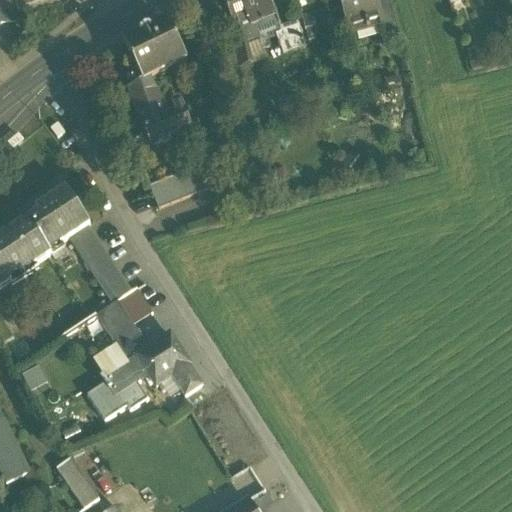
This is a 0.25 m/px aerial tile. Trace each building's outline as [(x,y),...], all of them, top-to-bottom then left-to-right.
[(0,0),(0,25),(21,24),(16,8),(13,0),(0,0)] [(13,0),(16,8),(44,0),(13,0)] [(222,0),(232,25),(247,19),(272,9),(268,0),(222,0)] [(363,29),(365,34),(382,29),(383,29),(376,3),(375,0),(338,0),(342,12),(345,11),(351,32),(363,29)] [(382,29),(386,42),(399,39),(387,0),(386,0),(376,3),(383,29),(382,29)] [(272,9),(247,19),(256,41),(258,40),(276,33),(281,31),(272,9)] [(333,24),(329,11),(301,19),(305,32),(333,24)] [(248,44),(256,41),(247,19),(232,25),(241,47),(248,44)] [(123,46),(143,85),(143,87),(151,83),(156,81),(187,65),(167,25),(123,46)] [(276,33),(286,57),(300,52),(290,27),(281,31),(276,33)] [(266,62),(258,40),(256,41),(248,44),(252,68),(266,62)] [(484,71),(478,49),(466,53),(472,75),(484,71)] [(207,67),(215,83),(239,75),(234,53),(207,67)] [(156,81),(151,83),(165,118),(184,110),(181,104),(179,103),(174,105),(173,108),(167,109),(156,81)] [(184,110),(165,118),(151,83),(143,87),(143,85),(128,92),(151,150),(193,133),(184,110)] [(150,189),(158,212),(215,189),(206,167),(150,189)] [(67,257),(61,247),(69,242),(89,229),(90,228),(65,191),(35,211),(38,215),(0,240),(0,291),(51,258),(55,264),(67,257)] [(69,242),(113,308),(117,305),(132,295),(89,229),(69,242)] [(138,294),(118,306),(133,329),(153,317),(138,294)] [(127,366),(127,367),(139,386),(150,379),(138,360),(148,352),(133,329),(118,306),(117,305),(113,308),(96,319),(114,346),(127,366)] [(170,338),(148,352),(138,360),(150,379),(157,390),(173,380),(182,394),(186,400),(202,389),(189,369),(190,368),(170,338)] [(91,361),(105,381),(127,367),(127,366),(114,346),(91,361)] [(138,387),(139,386),(127,367),(105,381),(107,386),(117,400),(138,387)] [(47,385),(38,369),(21,377),(30,394),(47,385)] [(173,380),(157,390),(167,404),(182,394),(173,380)] [(149,403),(138,387),(117,400),(107,386),(90,397),(109,424),(128,411),(131,415),(149,403)] [(0,476),(6,488),(31,476),(0,414),(0,476)] [(58,470),(86,511),(99,503),(71,462),(58,470)]
